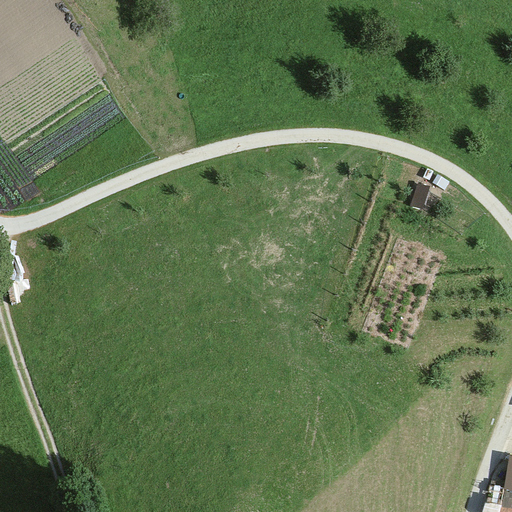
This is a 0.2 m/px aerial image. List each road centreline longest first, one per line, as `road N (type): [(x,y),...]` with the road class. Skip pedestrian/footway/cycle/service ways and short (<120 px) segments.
road 1 (track): [(511,229),(473,186),(437,163),(393,146),(298,134),(170,161),(38,224),(5,229)]
road 2 (track): [(73,511),(12,335),(3,295),(5,229)]
